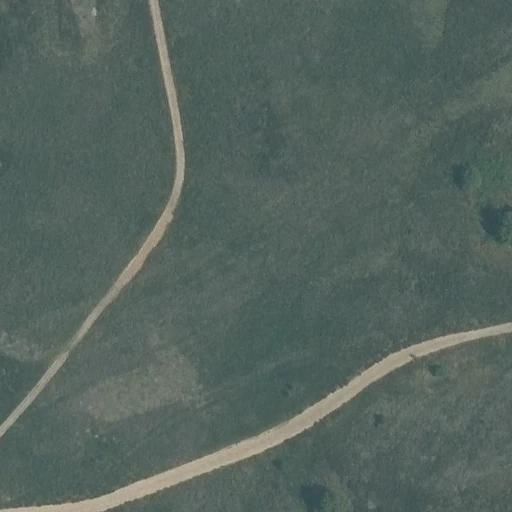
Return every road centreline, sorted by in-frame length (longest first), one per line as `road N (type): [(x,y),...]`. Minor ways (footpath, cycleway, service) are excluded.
road 1 (track): [(511,327),(405,355),(275,434),(88,508),(58,511)]
road 2 (track): [(0,432),(178,194),(156,0)]
